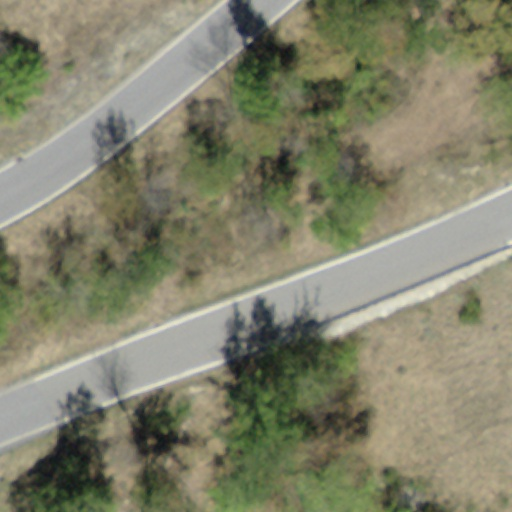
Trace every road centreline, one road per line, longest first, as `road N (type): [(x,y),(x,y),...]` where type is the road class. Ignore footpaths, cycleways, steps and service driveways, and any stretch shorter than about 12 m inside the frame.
road 1 (tertiary): [(511,214),(0,421)]
road 2 (tertiary): [(0,197),(254,0)]
